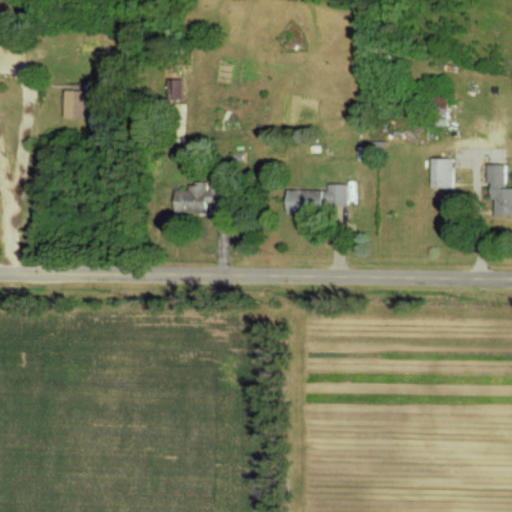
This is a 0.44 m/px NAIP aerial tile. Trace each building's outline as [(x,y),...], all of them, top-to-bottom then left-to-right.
[(0,11),(0,37),(10,38),(10,12),(0,11)] [(185,97),(185,79),(171,78),(170,97),(185,97)] [(69,117),(90,117),(91,88),(69,87),(69,117)] [(434,186),(456,186),(456,158),(435,157),(434,186)] [(509,164),(491,163),(490,182),(497,182),(496,214),(511,214),(511,187),(508,187),(509,164)] [(178,190),(179,213),(211,212),(211,201),(215,200),(215,181),(192,182),(193,189),(178,190)] [(291,190),(291,210),(353,209),(352,183),(332,183),(332,189),(291,190)]
